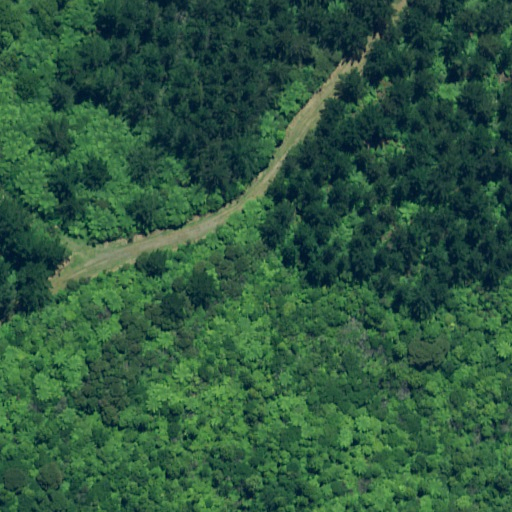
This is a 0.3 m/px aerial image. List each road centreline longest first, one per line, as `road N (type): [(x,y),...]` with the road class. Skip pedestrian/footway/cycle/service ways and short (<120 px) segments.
road 1 (track): [(96,263),(246,195),(404,0)]
road 2 (track): [(0,186),(96,263)]
